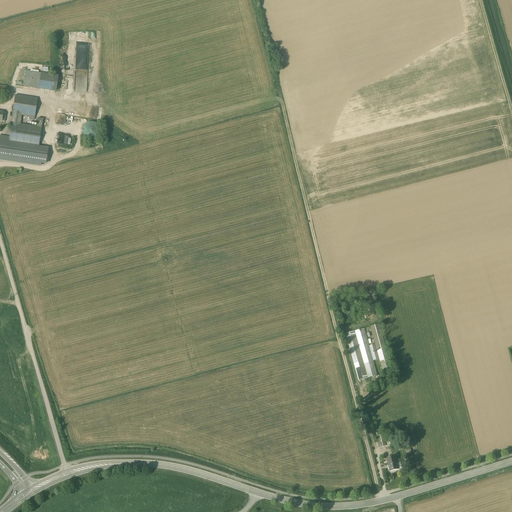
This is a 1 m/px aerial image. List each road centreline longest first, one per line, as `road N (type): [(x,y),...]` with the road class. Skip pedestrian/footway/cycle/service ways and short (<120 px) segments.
road 1 (track): [(286,109),(381,501)]
road 2 (tertiary): [(66,474),(140,463),(299,504),(397,497)]
road 3 (unclassified): [(0,237),(66,474)]
road 4 (tertiary): [(397,497),(511,461)]
